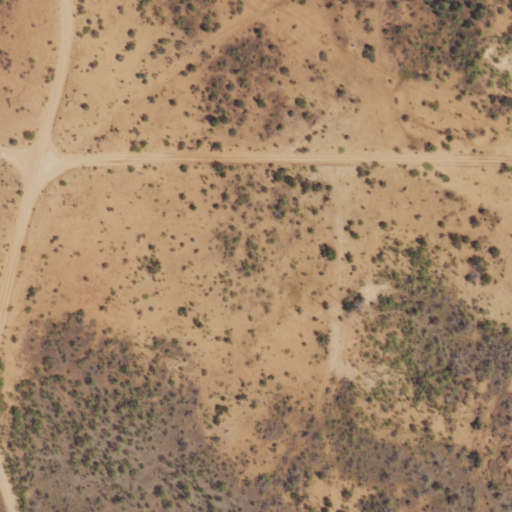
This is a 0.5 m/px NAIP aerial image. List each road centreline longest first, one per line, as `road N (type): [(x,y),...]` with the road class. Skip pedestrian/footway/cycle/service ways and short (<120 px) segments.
road 1 (track): [(511,175),(173,190),(26,164),(0,133)]
road 2 (track): [(39,0),(26,164),(0,276)]
